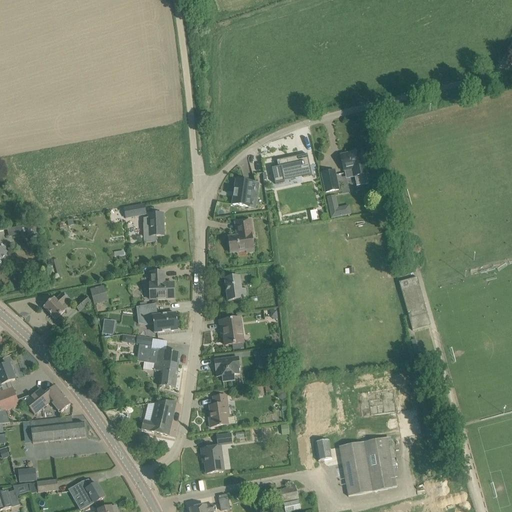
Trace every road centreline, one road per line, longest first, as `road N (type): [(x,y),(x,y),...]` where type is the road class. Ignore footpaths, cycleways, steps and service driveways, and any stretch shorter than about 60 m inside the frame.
road 1 (unclassified): [(198,197),(242,155),(285,131),(501,69)]
road 2 (unclassified): [(139,482),(174,457),(186,421),(199,302),(198,197)]
road 3 (secondary): [(139,482),(69,383),(0,315)]
road 4 (unclassified): [(198,197),(175,0)]
road 5 (unknown): [(159,511),(296,476)]
